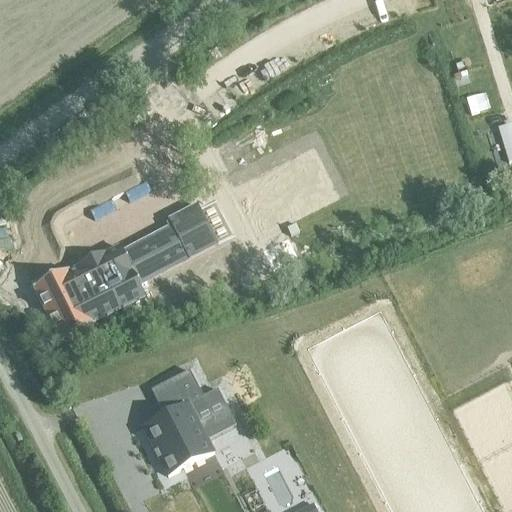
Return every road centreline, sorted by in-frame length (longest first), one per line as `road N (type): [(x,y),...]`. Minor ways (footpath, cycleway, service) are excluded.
road 1 (unclassified): [(0,156),(227,0)]
road 2 (unclassified): [(76,511),(0,363)]
